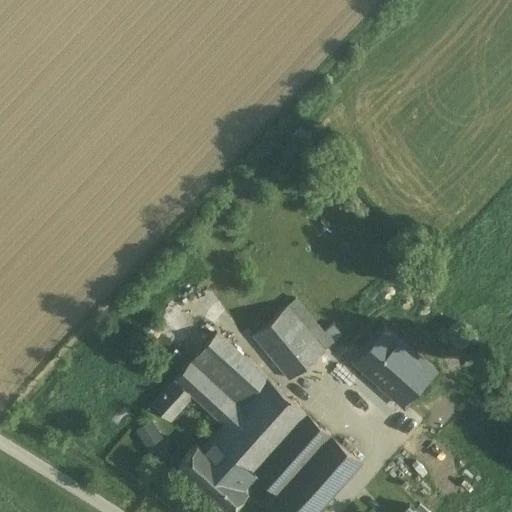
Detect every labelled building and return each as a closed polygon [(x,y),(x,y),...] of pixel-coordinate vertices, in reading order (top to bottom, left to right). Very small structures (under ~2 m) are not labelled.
[(297,297),(287,305),(324,350),(342,334),(334,324),(325,331),(297,297)] [(324,350),(287,305),(252,334),(289,379),(324,350)] [(432,368),(386,327),(375,340),(372,337),(352,359),(404,406),(421,386),(419,384),(432,368)] [(224,422),(213,434),(254,471),(307,412),(217,331),(152,403),(170,419),(193,394),(224,422)] [(307,412),(254,471),(277,493),(266,506),(272,511),(313,511),(360,460),(307,412)] [(254,471),(213,434),(201,447),(196,443),(178,463),(229,509),(248,489),(242,484),(254,471)] [(418,511),(408,503),(400,511),(418,511)]
